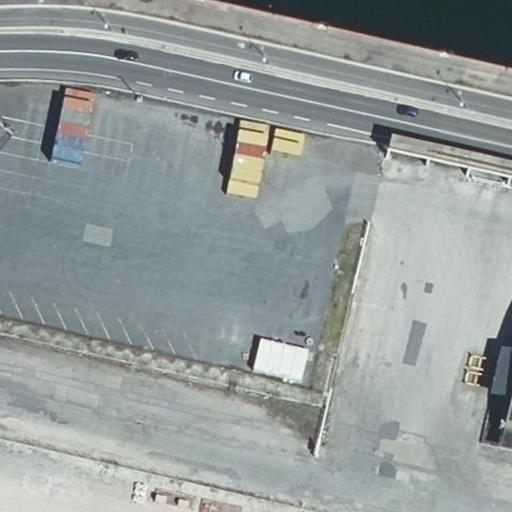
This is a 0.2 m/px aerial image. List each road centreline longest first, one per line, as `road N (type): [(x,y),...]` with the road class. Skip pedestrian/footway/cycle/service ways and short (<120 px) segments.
road 1 (secondary): [(0,53),(129,56),(511,143)]
road 2 (unclassified): [(480,511),(0,392)]
